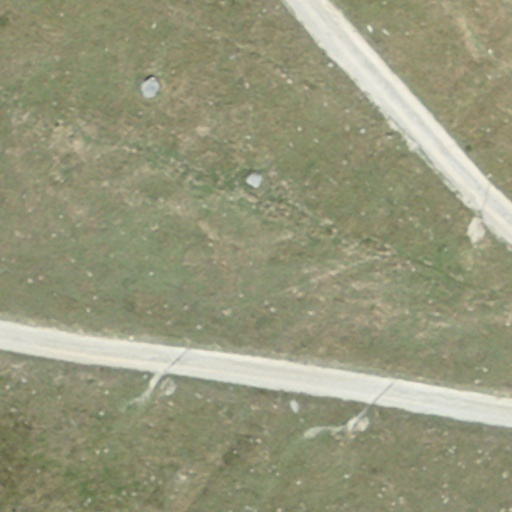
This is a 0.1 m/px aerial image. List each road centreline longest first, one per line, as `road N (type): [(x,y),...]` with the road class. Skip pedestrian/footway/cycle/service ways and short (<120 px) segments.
road 1 (track): [(511,410),(0,332)]
road 2 (track): [(311,0),(511,218)]
